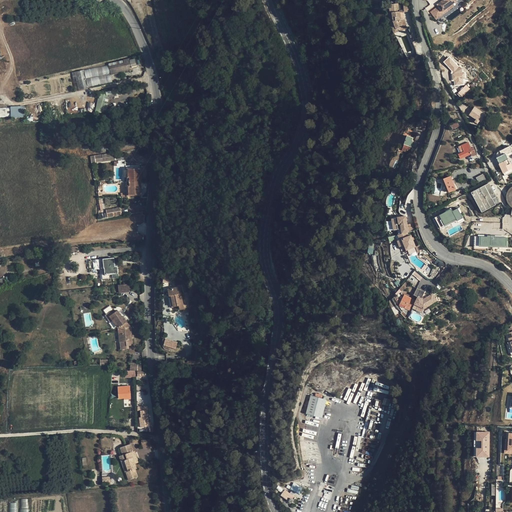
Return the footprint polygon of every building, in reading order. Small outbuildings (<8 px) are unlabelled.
[(456,0),(443,0),(441,2),(442,4),(442,5),(445,6),(448,10),(454,6),(452,4),(457,1),(456,0)] [(397,4),(389,4),(390,12),(390,13),(391,13),(392,21),(395,29),(402,27),(403,29),(407,28),(406,25),(404,19),(400,19),(399,12),(403,11),(402,2),(397,2),(397,4)] [(143,6),(153,47),(160,45),(150,4),(143,6)] [(439,6),(431,12),(437,19),(444,13),(439,6)] [(454,81),(455,86),(464,84),(462,78),(465,78),(463,66),(456,68),(454,57),(447,59),(451,82),(454,81)] [(111,75),(133,70),(132,66),(137,65),(135,59),(130,60),(129,58),(123,60),(124,63),(109,66),(111,75)] [(108,65),(72,72),(73,82),(76,81),(78,90),(86,88),(86,87),(111,82),(108,65)] [(462,97),(470,89),(466,84),(457,93),(462,97)] [(95,112),(105,114),(108,95),(99,93),(95,112)] [(10,106),(10,117),(24,117),(24,106),(10,106)] [(475,107),(469,115),(477,119),(475,122),(478,123),(479,121),(481,122),(482,122),(483,121),(485,121),(486,119),(486,117),(485,115),(475,107)] [(421,119),(420,128),(427,129),(429,120),(421,119)] [(401,151),(406,136),(401,134),(396,149),(401,151)] [(412,140),(413,138),(407,136),(402,150),(409,153),(413,141),(412,140)] [(469,143),(461,145),(464,152),(461,153),(458,154),(460,159),(471,154),(471,155),(472,156),(473,156),(475,156),(475,155),(476,153),(473,147),(471,148),(469,143)] [(511,149),(510,146),(500,151),(498,152),(498,154),(499,157),(497,158),(496,159),(498,164),(499,164),(504,173),(507,171),(509,175),(510,174),(511,173),(511,166),(506,155),(508,154),(511,152),(511,149)] [(114,153),(91,156),(92,163),(115,160),(114,153)] [(140,181),(140,168),(127,169),(128,178),(129,178),(129,182),(140,181)] [(486,180),(483,174),(476,178),(479,184),(486,180)] [(451,176),(444,179),(444,180),(449,192),(456,189),(451,176)] [(129,186),(128,186),(128,195),(141,194),(140,181),(129,182),(129,186)] [(489,184),(472,193),(482,212),(499,203),(489,184)] [(108,217),(121,214),(120,207),(107,210),(108,217)] [(463,218),(458,208),(452,211),(451,209),(435,217),(440,228),(463,218)] [(409,232),(407,224),(406,216),(398,218),(399,224),(400,224),(402,234),(407,232),(409,232)] [(400,247),(404,245),(407,250),(416,246),(411,235),(409,236),(407,232),(402,234),(398,235),(400,240),(398,241),(400,247)] [(484,246),(505,246),(505,236),(474,237),(474,246),(484,246)] [(114,266),(114,258),(103,259),(104,268),(105,274),(102,274),(103,279),(119,277),(117,266),(114,266)] [(104,268),(103,259),(93,260),(94,269),(101,268),(104,268)] [(121,285),(122,292),(129,292),(129,289),(130,289),(129,284),(121,285)] [(180,287),(168,289),(169,296),(171,296),(173,306),(179,305),(179,309),(184,309),(182,300),(181,294),(180,287)] [(425,292),(421,290),(414,304),(418,306),(424,309),(427,306),(423,299),(421,299),(425,292)] [(432,294),(423,299),(427,306),(436,301),(432,294)] [(409,310),(414,300),(404,295),(400,302),(405,305),(404,307),(409,310)] [(129,346),(133,345),(131,327),(123,328),(123,324),(127,322),(123,316),(122,317),(117,310),(115,312),(113,310),(105,315),(110,322),(112,320),(118,328),(119,342),(120,342),(121,349),(129,349),(129,346)] [(178,342),(165,338),(165,339),(165,342),(164,345),(176,348),(178,342)] [(118,389),(119,399),(125,398),(124,397),(131,397),(130,385),(126,386),(126,388),(118,389)] [(319,396),(310,395),(306,413),(313,414),(322,417),(326,399),(319,396)] [(140,418),(141,427),(150,426),(148,410),(147,406),(141,407),(141,411),(142,417),(140,418)] [(477,432),(477,457),(489,457),(490,433),(477,432)] [(126,472),(129,480),(138,477),(136,469),(137,469),(136,464),(139,462),(135,451),(134,451),(131,444),(121,447),(123,455),(125,460),(129,471),(126,472)] [(350,485),(348,492),(357,494),(359,487),(350,485)] [(289,493),(285,489),(280,495),(286,499),(292,503),(294,499),(295,497),(293,495),(294,493),(291,491),(289,493)]
